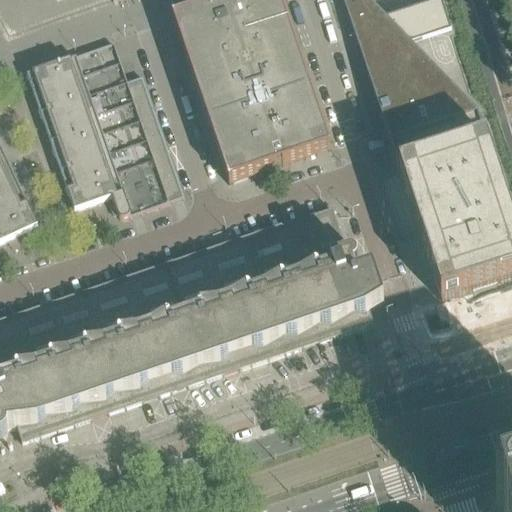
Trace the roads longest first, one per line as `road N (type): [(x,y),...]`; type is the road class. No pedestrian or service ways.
road 1 (secondary): [(425,394),(100,511)]
road 2 (residential): [(213,223),(143,6)]
road 3 (residential): [(425,394),(361,178)]
road 4 (residential): [(0,295),(213,223)]
road 5 (residential): [(361,178),(305,0)]
road 6 (residential): [(213,223),(361,178)]
road 7 (secondary): [(320,511),(447,466)]
